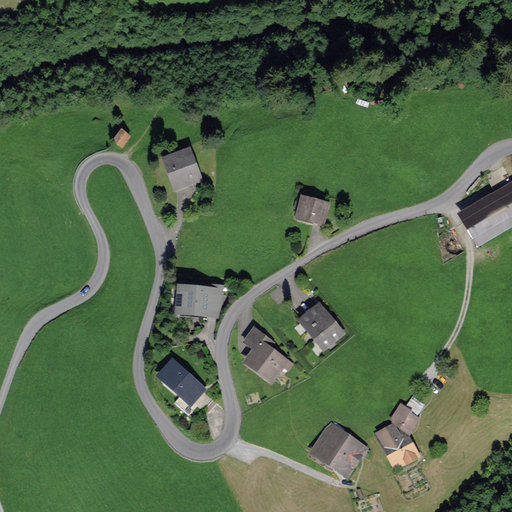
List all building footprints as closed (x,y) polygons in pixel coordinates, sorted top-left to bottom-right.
[(125,132),(117,142),(125,148),(133,138),(125,132)] [(191,152),(169,160),(180,187),(195,181),(199,192),(213,186),(210,180),(202,183),(191,152)] [(503,194),(466,217),(481,242),(511,224),(511,177),(505,166),(491,174),(503,194)] [(306,200),(302,217),(324,223),(328,206),(306,200)] [(225,286),(186,283),(184,311),(219,314),(224,300),(225,286)] [(322,307),(305,321),(326,347),(343,333),(322,307)] [(261,350),(252,361),(274,378),(280,370),(282,371),(287,365),(291,369),(294,365),(289,361),(289,363),(270,349),(274,343),(257,330),(249,341),(261,350)] [(175,363),(164,375),(168,383),(172,383),(185,394),(178,402),(192,415),(198,409),(193,404),(196,401),(209,413),(219,401),(175,363)] [(393,420),(398,422),(399,425),(395,427),(396,430),(384,437),(400,464),(420,453),(414,443),(411,445),(405,434),(408,432),(410,430),(411,430),(418,419),(412,415),(415,411),(403,404),(393,420)] [(333,432),(320,450),(351,472),(369,446),(337,424),(332,431),(333,432)]
